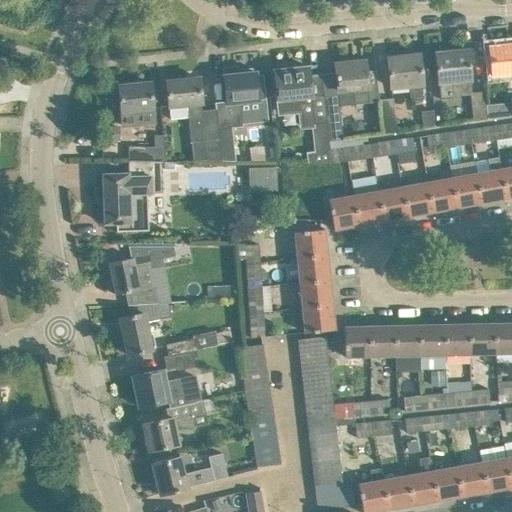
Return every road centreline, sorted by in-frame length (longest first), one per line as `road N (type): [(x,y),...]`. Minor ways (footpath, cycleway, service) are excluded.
road 1 (residential): [(511,304),(373,303),(366,252),(511,218)]
road 2 (residential): [(69,325),(42,190),(43,144),(65,63),(97,0)]
road 3 (residential): [(198,0),(214,14),(259,25),(511,8)]
road 4 (residential): [(119,511),(69,325)]
